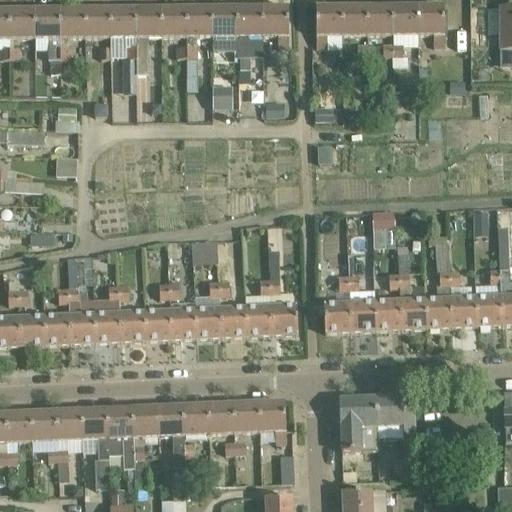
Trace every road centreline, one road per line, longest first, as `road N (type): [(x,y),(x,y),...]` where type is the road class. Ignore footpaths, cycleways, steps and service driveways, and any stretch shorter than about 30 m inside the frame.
road 1 (residential): [(0,397),(313,384)]
road 2 (residential): [(307,217),(0,270)]
road 3 (residential): [(302,0),(307,217)]
road 4 (residential): [(511,202),(307,217)]
road 5 (residential): [(313,384),(480,377)]
road 6 (residential): [(307,217),(313,384)]
road 7 (residential): [(484,511),(480,377)]
road 8 (residential): [(313,384),(317,511)]
